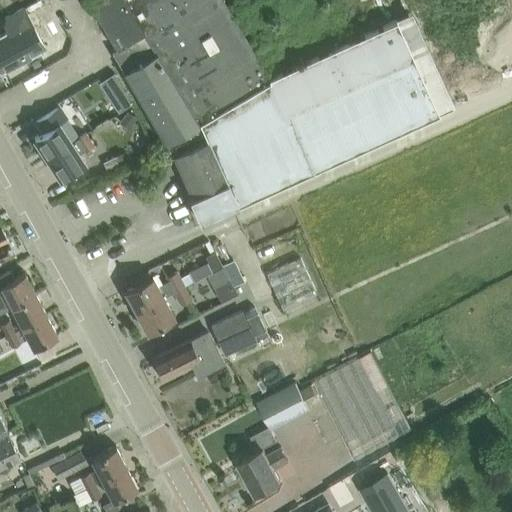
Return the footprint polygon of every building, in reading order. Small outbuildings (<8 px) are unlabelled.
[(118,42),(109,49),(112,54),(142,34),(118,0),(95,0),(91,3),(118,42)] [(362,143),(451,109),(413,9),(187,97),(201,131),(169,143),(196,214),(252,192),(252,193),(364,150),(362,143)] [(23,10),(1,22),(8,34),(0,38),(0,68),(2,72),(44,49),(23,10)] [(200,56),(221,56),(222,79),(254,77),(253,63),(242,63),(241,41),(211,42),(210,26),(199,26),(200,56)] [(155,45),(121,61),(157,134),(194,116),(187,100),(183,102),(155,45)] [(24,78),(47,67),(42,58),(20,70),(24,78)] [(130,105),(114,74),(98,84),(117,113),(130,105)] [(36,123),(43,134),(34,139),(47,159),(79,138),(59,108),(36,123)] [(79,138),(47,159),(59,177),(82,163),(76,153),(86,147),(87,148),(92,145),(85,134),(79,138)] [(171,141),(168,135),(160,138),(163,145),(171,141)] [(121,153),(102,163),(107,172),(126,163),(121,153)] [(107,182),(87,193),(94,206),(114,195),(107,182)] [(7,240),(0,243),(0,260),(14,254),(7,240)] [(300,258),(267,273),(283,309),(316,294),(300,258)] [(11,270),(0,275),(0,312),(11,307),(35,294),(24,273),(15,278),(11,270)] [(167,281),(158,286),(152,276),(123,292),(135,313),(164,297),(173,292),(183,286),(194,281),(190,273),(179,278),(176,272),(166,278),(167,281)] [(183,286),(173,292),(181,306),(191,300),(183,286)] [(17,319),(21,328),(46,315),(35,294),(11,307),(17,319)] [(176,318),(164,297),(135,313),(147,334),(176,318)] [(254,305),(242,310),(210,325),(224,356),(256,341),(269,335),(254,305)] [(21,328),(14,331),(20,342),(27,338),(33,349),(49,340),(57,336),(46,315),(21,328)] [(8,320),(0,324),(0,325),(6,336),(14,331),(8,320)] [(14,331),(6,336),(11,347),(20,342),(14,331)] [(209,353),(204,345),(194,350),(190,341),(153,359),(162,377),(209,353)] [(410,428),(370,350),(313,381),(354,460),(410,428)] [(249,437),(257,451),(237,462),(254,494),(280,480),(273,468),(286,461),(280,448),(266,455),(263,448),(276,441),(271,430),(309,410),(305,401),(308,400),(312,408),(321,403),(317,396),(317,395),(311,384),(299,390),(295,383),(256,404),(268,427),(249,437)] [(0,466),(19,458),(9,435),(0,439),(0,466)] [(97,469),(89,473),(89,472),(80,476),(92,499),(101,494),(95,483),(103,480),(126,468),(115,446),(91,459),(97,469)] [(86,464),(78,451),(53,464),(60,477),(86,464)] [(420,511),(395,466),(369,481),(386,511),(420,511)] [(103,480),(114,501),(102,507),(105,511),(117,511),(135,503),(129,493),(137,488),(126,468),(103,480)]
